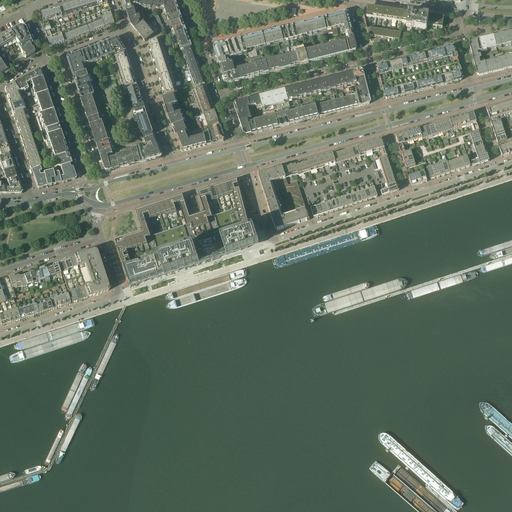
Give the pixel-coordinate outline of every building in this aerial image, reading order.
[(85,0),(80,2),(83,11),(84,13),(89,11),(85,0)] [(90,0),(86,0),(85,0),(89,11),(94,9),(93,8),(90,0)] [(96,0),(90,0),(93,8),(94,8),(98,7),(96,0)] [(136,16),(134,7),(133,4),(135,4),(136,5),(138,6),(140,0),(122,0),(131,25),(134,29),(137,27),(140,23),(139,20),(140,20),(139,15),(138,16),(136,16)] [(179,12),(175,0),(174,0),(140,0),(138,6),(142,7),(142,6),(147,8),(147,7),(151,9),(153,6),(155,10),(165,11),(165,10),(167,16),(179,12)] [(75,3),(70,5),(73,15),(78,14),(78,13),(75,3)] [(70,5),(65,6),(68,17),(73,15),(70,5)] [(65,6),(60,8),(62,17),(63,19),(68,18),(68,17),(65,6)] [(367,6),(367,8),(367,11),(362,10),(364,16),(406,22),(406,26),(417,27),(421,27),(421,28),(427,29),(427,26),(437,27),(436,30),(442,29),(444,18),(423,14),(423,16),(413,15),(414,13),(367,6)] [(43,13),(42,14),(42,15),(44,23),(45,31),(45,32),(49,30),(51,30),(51,29),(49,22),(46,12),(43,13)] [(167,16),(165,17),(167,23),(169,22),(181,18),(179,12),(167,16)] [(352,31),(348,14),(345,12),(337,14),(341,26),(343,34),(346,33),(348,32),(352,31)] [(341,26),(337,14),(319,19),(323,36),(337,33),(336,28),(341,26)] [(106,16),(101,18),(105,27),(110,25),(106,16)] [(105,27),(101,18),(96,20),(100,29),(105,27)] [(169,22),(167,23),(171,33),(174,32),(185,28),(181,18),(169,22)] [(324,39),(323,36),(319,19),(308,22),(311,34),(313,42),(324,39)] [(92,22),(91,22),(95,31),(100,29),(96,20),(92,22)] [(91,21),(86,23),(86,24),(90,33),(95,31),(91,22),(91,21)] [(138,34),(147,27),(143,22),(137,27),(134,29),(138,34)] [(311,34),(308,22),(296,25),(299,37),(308,35),(311,34)] [(86,24),(81,26),(85,35),(90,33),(86,24)] [(81,26),(76,28),(80,37),(85,35),(81,26)] [(29,38),(25,29),(20,27),(16,29),(10,31),(15,40),(19,45),(29,38)] [(142,38),(151,31),(147,27),(138,34),(142,38)] [(379,29),(367,27),(369,35),(378,37),(379,29)] [(76,28),(71,30),(75,39),(80,37),(76,28)] [(174,32),(171,33),(173,38),(176,37),(187,33),(185,28),(174,32)] [(289,39),(286,28),(281,29),(284,41),(289,39)] [(284,41),(281,29),(262,34),(265,45),(282,41),(284,41)] [(390,31),(379,29),(378,37),(388,38),(390,31)] [(49,30),(45,32),(48,39),(51,47),(53,48),(56,46),(51,36),(49,30)] [(65,30),(60,32),(65,43),(70,41),(66,32),(65,30)] [(66,32),(70,41),(75,39),(71,30),(66,32)] [(15,40),(10,31),(5,34),(11,42),(15,40)] [(147,41),(154,35),(151,31),(142,38),(145,42),(146,41),(147,41)] [(357,49),(352,31),(348,32),(349,36),(349,37),(349,39),(352,52),(356,51),(357,49)] [(411,34),(390,31),(388,38),(400,40),(410,37),(411,34)] [(511,31),(507,33),(493,36),(495,48),(506,45),(511,43),(511,31)] [(60,32),(56,34),(60,45),(65,43),(60,32)] [(176,37),(173,38),(175,43),(178,42),(189,38),(187,33),(176,37)] [(11,42),(5,34),(1,36),(7,44),(11,42)] [(56,34),(51,36),(56,46),(60,45),(56,34)] [(265,45),(262,34),(243,39),(246,50),(265,45)] [(495,48),(493,36),(478,40),(481,51),(495,48)] [(352,52),(349,39),(349,37),(344,38),(344,41),(345,41),(348,53),(352,52)] [(29,46),(31,45),(29,38),(19,45),(18,46),(19,45),(22,50),(21,51),(29,46)] [(164,53),(161,43),(160,38),(146,43),(147,44),(149,43),(150,47),(148,47),(149,51),(148,52),(149,54),(150,54),(151,57),(164,53)] [(178,42),(175,43),(177,50),(180,49),(181,52),(182,51),(192,48),(190,43),(189,38),(178,42)] [(117,39),(110,41),(113,50),(123,46),(119,39),(117,39)] [(246,53),(246,50),(243,39),(237,40),(241,53),(241,54),(246,53)] [(348,53),(345,41),(344,41),(327,45),(326,39),(320,40),(320,44),(323,43),(324,46),(305,51),(308,63),(348,53)] [(237,40),(231,42),(235,55),(241,53),(237,40)] [(110,41),(106,43),(110,54),(114,53),(113,50),(110,41)] [(483,75),(480,63),(478,58),(480,57),(480,55),(477,55),(474,41),(470,42),(469,44),(475,67),(477,75),(479,76),(483,75)] [(235,55),(231,42),(215,46),(213,49),(217,60),(225,57),(235,55)] [(102,45),(106,56),(106,57),(109,56),(109,55),(110,54),(106,43),(102,45)] [(102,45),(97,46),(102,58),(106,56),(102,45)] [(29,46),(21,51),(20,51),(23,55),(24,56),(24,57),(25,59),(34,53),(32,49),(29,46)] [(102,58),(97,46),(93,48),(97,60),(101,58),(102,58)] [(126,52),(123,46),(113,50),(114,53),(115,54),(117,53),(118,54),(126,52)] [(97,60),(93,48),(89,50),(93,61),(97,60)] [(192,48),(182,51),(184,57),(194,54),(192,48)] [(308,63),(305,51),(305,49),(296,51),(296,53),(300,65),(302,65),(302,64),(304,63),(304,64),(308,63)] [(93,61),(89,50),(85,51),(89,63),(91,62),(93,61)] [(80,53),(82,59),(83,61),(84,64),(89,63),(85,51),(80,53)] [(129,61),(129,60),(129,59),(128,58),(126,52),(118,54),(118,55),(115,56),(117,63),(115,64),(117,68),(130,64),(129,61)] [(68,58),(67,59),(69,63),(82,59),(80,53),(68,58)] [(168,63),(166,58),(164,53),(151,57),(152,61),(152,62),(152,63),(153,63),(154,67),(168,63)] [(300,65),(296,53),(291,55),(286,56),(285,53),(283,54),(284,56),(269,60),(265,61),(266,62),(259,64),(258,59),(255,60),(256,65),(252,66),(251,63),(246,64),(247,67),(237,69),(238,72),(240,81),(300,65)] [(194,54),(184,57),(186,63),(196,59),(194,54)] [(511,54),(494,59),(497,71),(511,67),(511,54)] [(226,61),(226,60),(225,57),(217,60),(223,75),(231,73),(235,72),(233,66),(234,65),(233,62),(232,63),(232,62),(229,63),(229,60),(226,61)] [(451,73),(454,73),(454,69),(460,68),(459,66),(458,59),(451,61),(450,57),(447,58),(442,59),(437,61),(433,62),(428,63),(423,64),(418,66),(413,67),(408,68),(403,69),(398,71),(393,72),(389,73),(384,74),(379,76),(381,84),(383,91),(388,90),(392,88),(397,87),(402,86),(407,85),(412,83),(417,82),(422,81),(427,80),(432,78),(436,77),(441,76),(446,75),(451,73)] [(84,72),(82,66),(81,62),(83,61),(82,59),(69,63),(73,76),(84,72)] [(196,59),(186,63),(188,68),(198,65),(196,59)] [(497,71),(494,59),(480,63),(483,75),(497,71)] [(168,63),(154,67),(155,71),(155,73),(156,73),(157,77),(171,73),(168,63)] [(130,64),(117,68),(120,78),(133,74),(132,71),(133,70),(132,68),(131,68),(130,64)] [(198,65),(188,68),(192,79),(202,75),(198,65)] [(460,68),(454,69),(454,73),(456,72),(458,81),(461,81),(463,79),(460,68)] [(38,70),(33,73),(36,79),(42,77),(40,71),(38,70)] [(361,70),(354,72),(356,79),(364,77),(363,72),(361,70)] [(88,77),(87,73),(86,72),(84,72),(73,76),(75,82),(88,77)] [(240,81),(238,72),(235,72),(231,73),(233,82),(240,81)] [(358,84),(356,79),(354,72),(338,76),(341,87),(352,85),(352,86),(358,84)] [(36,79),(33,73),(22,79),(25,85),(29,82),(36,79)] [(171,73),(157,77),(159,81),(158,81),(158,83),(159,83),(161,87),(174,82),(171,73)] [(231,73),(223,75),(226,83),(228,84),(233,82),(231,73)] [(133,74),(120,78),(123,88),(136,84),(135,80),(136,79),(136,78),(134,78),(133,74)] [(202,75),(192,79),(195,88),(205,84),(202,75)] [(92,83),(90,76),(88,77),(75,82),(77,88),(92,83)] [(47,92),(45,86),(42,77),(36,79),(29,82),(30,86),(32,86),(33,87),(30,88),(33,96),(35,95),(47,92)] [(364,77),(356,79),(358,84),(359,84),(360,88),(367,87),(364,77)] [(27,89),(25,85),(22,79),(17,81),(23,90),(25,93),(27,92),(26,90),(27,89)] [(328,79),(314,82),(317,94),(331,90),(328,79)] [(17,81),(13,84),(18,92),(23,90),(17,81)] [(91,89),(97,87),(98,85),(97,81),(92,83),(77,88),(79,93),(91,89)] [(174,82),(161,87),(162,90),(161,91),(161,92),(162,93),(163,93),(164,97),(177,92),(174,82)] [(314,82),(300,86),(303,97),(303,98),(304,98),(304,97),(317,94),(314,82)] [(13,84),(5,89),(4,91),(6,96),(17,92),(18,92),(13,84)] [(153,134),(137,86),(124,91),(131,112),(135,111),(136,114),(133,115),(133,116),(133,118),(135,122),(136,124),(136,125),(138,124),(140,129),(141,129),(141,131),(140,131),(142,136),(143,135),(144,138),(152,135),(153,134)] [(194,90),(193,91),(194,96),(208,91),(206,86),(194,90)] [(300,86),(286,90),(289,101),(298,98),(298,99),(299,99),(299,98),(303,97),(300,86)] [(367,87),(360,88),(361,93),(360,93),(363,106),(369,104),(370,102),(367,87)] [(93,95),(91,89),(79,93),(81,99),(92,95),(93,95)] [(289,101),(286,90),(263,95),(267,109),(269,108),(269,106),(288,101),(289,101)] [(208,91),(194,96),(198,106),(211,101),(210,98),(210,97),(210,95),(209,95),(208,91)] [(17,92),(6,96),(7,100),(19,97),(17,92)] [(47,92),(35,95),(36,98),(34,99),(35,103),(37,102),(38,105),(50,101),(47,92)] [(354,95),(355,95),(358,107),(363,106),(360,93),(354,95)] [(96,108),(92,95),(81,99),(85,111),(96,108)] [(179,108),(178,104),(178,103),(177,103),(175,96),(176,96),(175,95),(164,98),(163,99),(168,117),(181,112),(179,108),(180,108),(179,108)] [(267,109),(263,95),(259,96),(262,110),(267,109)] [(358,107),(355,95),(346,98),(349,110),(358,107)] [(262,110),(259,96),(248,99),(250,106),(256,105),(257,109),(260,108),(261,111),(262,110)] [(19,97),(7,100),(9,105),(22,101),(21,99),(20,99),(19,97)] [(349,110),(346,98),(337,100),(340,112),(349,110)] [(251,119),(248,107),(250,106),(248,99),(235,103),(233,105),(239,122),(248,120),(251,119)] [(324,116),(321,104),(320,99),(315,100),(316,103),(316,104),(319,117),(324,116)] [(340,112),(337,100),(329,102),(332,114),(340,112)] [(22,101),(9,105),(12,114),(23,110),(25,110),(24,108),(23,108),(21,103),(22,103),(22,101)] [(53,109),(50,101),(38,105),(41,113),(53,109)] [(212,105),(211,101),(198,106),(201,115),(203,115),(214,111),(213,107),(214,106),(213,105),(212,105)] [(289,107),(288,101),(269,106),(269,108),(267,109),(262,110),(263,113),(268,112),(274,111),(279,109),(283,108),(285,108),(289,107)] [(332,114),(329,102),(321,104),(324,116),(332,114)] [(319,117),(316,104),(316,103),(301,107),(305,121),(319,117)] [(301,107),(290,109),(286,110),(287,112),(290,125),(305,121),(301,107)] [(99,115),(96,108),(85,111),(87,119),(99,115)] [(495,118),(492,108),(486,110),(490,120),(495,118)] [(53,109),(41,113),(38,114),(39,117),(41,116),(42,119),(54,115),(53,109)] [(23,110),(12,114),(14,119),(25,115),(23,110)] [(290,125),(287,112),(286,110),(286,111),(281,113),(281,114),(285,126),(290,125)] [(214,111),(203,115),(205,120),(216,116),(214,111)] [(181,112),(168,117),(172,127),(185,121),(181,112)] [(511,112),(507,114),(502,115),(497,117),(495,118),(490,120),(491,124),(500,121),(502,126),(503,131),(505,136),(507,141),(497,144),(499,148),(504,146),(507,145),(511,144),(511,143),(511,112)] [(479,130),(473,113),(467,115),(470,124),(472,133),(479,130)] [(281,114),(276,115),(279,127),(285,126),(281,114)] [(25,115),(14,119),(15,123),(26,119),(25,115)] [(54,115),(42,119),(40,119),(40,122),(43,121),(44,124),(41,125),(43,130),(58,125),(54,115)] [(99,116),(99,115),(87,119),(90,126),(100,122),(98,116),(99,116)] [(279,127),(276,115),(270,117),(274,129),(279,127)] [(216,116),(205,120),(207,126),(212,124),(218,122),(216,116)] [(270,117),(269,117),(260,119),(263,132),(274,129),(270,117)] [(248,120),(239,122),(244,135),(246,136),(263,132),(260,119),(257,120),(257,118),(254,119),(254,122),(248,123),(248,120)] [(26,119),(15,123),(16,127),(28,123),(26,119)] [(453,130),(450,121),(449,120),(444,121),(447,132),(453,130)] [(100,122),(90,126),(91,130),(92,133),(94,137),(95,141),(96,145),(110,140),(110,138),(107,139),(106,134),(108,133),(108,132),(107,131),(107,129),(104,130),(102,124),(105,123),(104,121),(100,122)] [(447,132),(444,121),(439,123),(443,133),(447,132)] [(183,122),(172,127),(175,136),(188,130),(185,123),(183,124),(183,122)] [(28,123),(16,127),(18,132),(29,128),(28,123)] [(443,133),(439,123),(434,124),(438,135),(443,133)] [(438,135),(434,124),(429,126),(433,137),(438,135)] [(58,125),(43,130),(44,132),(47,131),(48,135),(60,131),(58,125)] [(433,137),(429,126),(424,128),(428,138),(433,137)] [(503,131),(502,126),(493,129),(494,134),(503,131)] [(224,139),(222,132),(220,127),(214,129),(214,130),(214,131),(211,132),(214,144),(223,142),(224,139)] [(424,128),(419,129),(422,138),(422,140),(428,138),(424,128)] [(191,140),(189,135),(188,130),(175,136),(180,147),(191,142),(191,140)] [(60,131),(48,135),(45,135),(46,138),(49,137),(50,140),(47,141),(48,144),(50,143),(51,146),(64,142),(60,131)] [(214,144),(211,132),(210,131),(208,131),(209,133),(203,134),(204,136),(207,146),(214,144)] [(31,132),(19,136),(21,140),(32,136),(31,132)] [(407,151),(405,144),(402,134),(395,136),(401,153),(407,151)] [(32,136),(21,140),(22,144),(33,141),(32,136)] [(207,146),(204,136),(191,140),(191,142),(193,149),(207,146)] [(460,136),(417,150),(424,172),(427,181),(429,180),(470,167),(464,147),(463,144),(460,136)] [(507,141),(505,136),(496,139),(497,144),(507,141)] [(144,150),(144,153),(147,161),(161,158),(162,156),(159,149),(154,137),(144,141),(146,146),(147,149),(144,150)] [(115,149),(114,146),(113,142),(112,139),(110,140),(96,145),(99,154),(111,150),(114,149),(115,149)] [(382,139),(373,142),(377,151),(378,151),(385,148),(382,139)] [(33,141),(22,144),(24,149),(35,145),(37,145),(36,143),(34,143),(33,141)] [(64,142),(51,146),(49,147),(50,149),(52,148),(54,152),(51,153),(52,155),(54,154),(55,157),(67,153),(64,142)] [(193,149),(191,142),(180,147),(181,151),(183,152),(193,149)] [(377,151),(373,142),(357,147),(360,157),(377,151)] [(35,145),(24,149),(25,153),(36,150),(35,145)] [(147,161),(144,153),(144,150),(143,148),(143,146),(131,150),(132,152),(133,156),(135,164),(147,161)] [(507,156),(504,146),(499,148),(502,157),(507,156)] [(387,155),(385,148),(378,151),(380,158),(387,155)] [(135,164),(133,156),(132,152),(120,154),(121,155),(116,156),(117,157),(119,168),(135,164)] [(67,153),(55,157),(53,158),(54,161),(56,160),(57,163),(69,159),(67,153)] [(117,157),(116,156),(116,153),(113,154),(101,158),(105,171),(107,172),(119,168),(117,157)] [(1,157),(0,157),(0,164),(2,172),(14,168),(10,154),(1,157)] [(39,158),(38,154),(27,158),(28,162),(39,158)] [(317,169),(335,163),(332,155),(333,155),(332,154),(314,160),(317,169)] [(489,161),(487,155),(477,158),(470,160),(472,166),(472,167),(489,161)] [(388,157),(375,161),(377,166),(380,165),(389,162),(388,157)] [(39,158),(28,162),(30,166),(40,163),(39,158)] [(69,159),(57,163),(56,164),(58,170),(60,169),(61,172),(72,168),(69,159)] [(314,160),(295,166),(298,174),(297,174),(298,175),(317,169),(314,160)] [(40,163),(30,166),(31,171),(39,168),(44,166),(43,164),(41,165),(40,163)] [(298,174),(295,166),(295,165),(282,169),(285,178),(297,174),(298,174)] [(309,220),(297,182),(288,186),(285,178),(282,169),(282,167),(257,174),(267,203),(276,231),(309,220)] [(2,172),(0,172),(0,180),(5,180),(5,181),(6,180),(17,177),(14,168),(2,172)] [(40,173),(39,168),(31,171),(37,188),(39,189),(47,187),(43,175),(39,177),(38,173),(40,173)] [(72,168),(61,172),(62,174),(60,175),(61,177),(74,173),(72,168)] [(60,184),(58,176),(58,173),(57,173),(54,174),(54,171),(52,172),(52,171),(50,172),(50,173),(45,174),(45,173),(43,174),(43,175),(47,187),(60,184)] [(424,172),(419,174),(422,183),(427,182),(427,181),(424,172)] [(74,173),(61,177),(60,175),(58,176),(60,184),(75,180),(76,178),(74,173)] [(422,183),(419,174),(414,176),(417,185),(422,183)] [(417,185),(414,176),(409,177),(412,187),(417,185)] [(17,177),(6,180),(8,185),(19,181),(17,177)] [(237,180),(198,193),(204,213),(190,217),(182,196),(136,211),(143,233),(115,242),(130,287),(164,276),(165,277),(200,265),(199,264),(226,255),(226,256),(259,245),(253,228),(250,229),(248,223),(247,219),(247,217),(246,213),(244,206),(243,202),(241,194),(240,190),(237,180)] [(122,199),(163,190),(161,183),(121,193),(122,199)] [(399,191),(397,184),(387,187),(389,194),(399,191)] [(389,194),(387,187),(380,190),(382,196),(382,197),(389,194)] [(374,188),(369,189),(372,199),(377,197),(374,188)] [(343,208),(340,199),(335,201),(338,210),(343,209),(343,208)] [(319,217),(316,207),(310,209),(314,218),(319,217)] [(109,288),(97,252),(97,251),(97,250),(96,250),(95,250),(94,250),(79,254),(74,256),(78,267),(72,269),(67,270),(67,272),(62,273),(68,293),(73,291),(79,289),(84,287),(88,298),(107,291),(108,291),(109,291),(109,290),(109,289),(109,288)] [(78,267),(74,256),(69,258),(72,269),(78,267)] [(72,269),(69,258),(63,260),(64,261),(67,270),(72,269)] [(67,272),(67,270),(64,261),(59,263),(59,264),(62,273),(67,272)] [(52,266),(51,267),(54,276),(55,279),(61,277),(57,265),(57,264),(52,265),(52,266)] [(44,267),(39,269),(39,271),(42,280),(43,283),(50,281),(49,278),(46,269),(44,269),(44,267)] [(51,267),(46,269),(49,278),(54,276),(51,267)] [(42,280),(39,271),(34,273),(37,282),(39,281),(40,281),(42,280)] [(38,285),(37,282),(34,273),(32,273),(32,272),(29,273),(29,274),(32,283),(33,286),(38,285)] [(32,283),(29,274),(23,276),(27,285),(32,283)] [(27,286),(27,285),(23,276),(21,277),(21,275),(18,276),(22,287),(22,288),(27,286)] [(17,288),(14,277),(13,276),(9,278),(13,290),(17,288)] [(88,298),(84,287),(79,289),(82,300),(88,298)] [(82,300),(79,289),(73,291),(77,301),(82,300)] [(66,291),(61,293),(62,295),(65,305),(70,304),(66,291)] [(77,301),(73,291),(68,293),(72,303),(77,301)] [(57,294),(52,296),(53,298),(56,308),(61,307),(58,296),(57,294)] [(38,300),(39,302),(42,313),(47,311),(44,301),(43,299),(38,300)] [(20,306),(21,308),(24,319),(29,317),(26,307),(25,305),(20,306)] [(16,310),(11,311),(15,322),(20,320),(16,310)] [(11,311),(7,313),(10,323),(15,322),(11,311)] [(7,313),(2,314),(6,325),(10,323),(7,313)]
